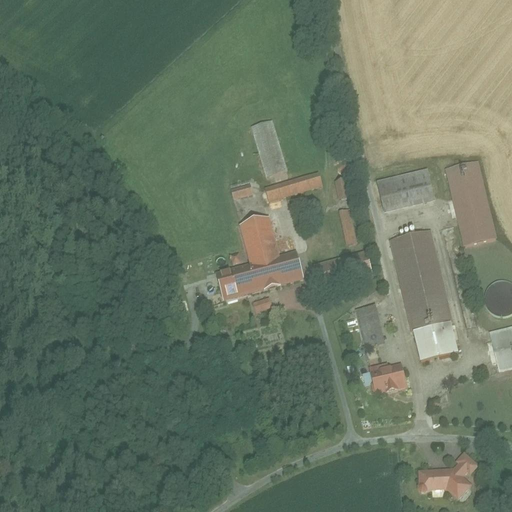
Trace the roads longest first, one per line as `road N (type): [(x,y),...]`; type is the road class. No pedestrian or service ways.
road 1 (track): [(327,0),(423,438)]
road 2 (unclassified): [(218,511),(260,483),(353,444),(451,438),(511,446)]
